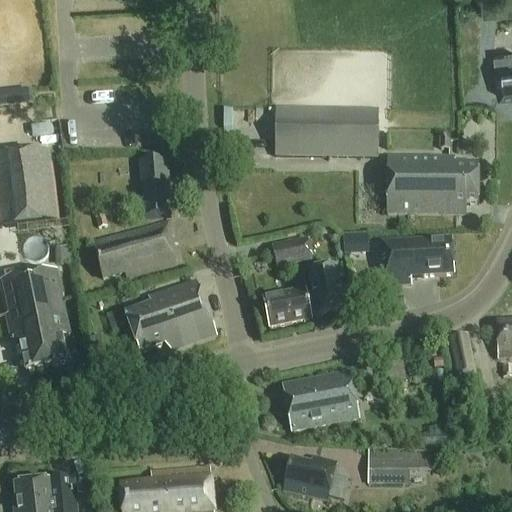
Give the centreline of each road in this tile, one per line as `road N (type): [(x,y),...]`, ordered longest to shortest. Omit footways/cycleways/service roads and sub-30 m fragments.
road 1 (residential): [(234,367),(187,0)]
road 2 (tertiary): [(234,367),(449,320),(499,277),(511,254)]
road 3 (tertiary): [(0,415),(234,367)]
